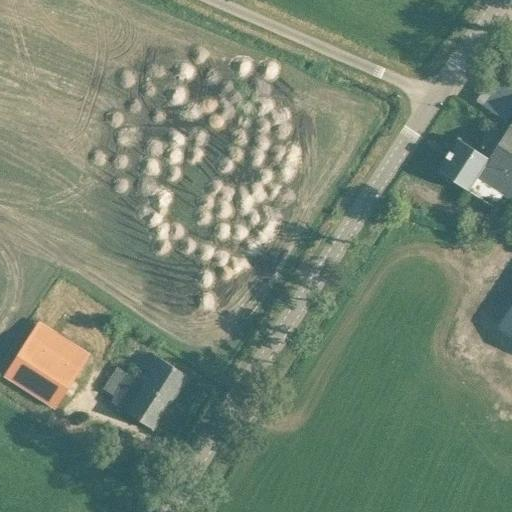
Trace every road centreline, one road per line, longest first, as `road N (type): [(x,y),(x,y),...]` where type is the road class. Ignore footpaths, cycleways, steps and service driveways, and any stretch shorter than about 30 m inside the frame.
road 1 (tertiary): [(170,511),(432,96)]
road 2 (unclassified): [(432,96),(211,0)]
